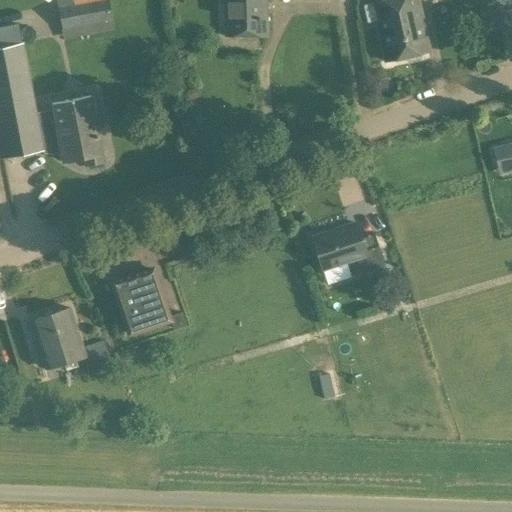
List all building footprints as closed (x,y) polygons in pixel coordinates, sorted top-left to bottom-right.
[(55,0),(63,40),(112,31),(106,0),(55,0)] [(222,0),(224,36),(266,36),(265,0),(222,0)] [(379,32),(421,22),(416,0),(383,0),(372,3),(379,32)] [(421,22),(379,32),(385,61),(428,51),(421,22)] [(43,146),(58,142),(61,161),(83,157),(84,164),(102,160),(96,130),(103,128),(99,106),(92,108),(90,96),(51,103),(55,126),(54,126),(54,125),(52,126),(49,110),(36,112),(23,43),(0,46),(0,156),(1,159),(44,151),(43,146)] [(511,142),(491,147),(498,175),(511,172),(511,142)] [(322,269),(344,261),(349,277),(384,265),(374,235),(360,239),(354,223),(311,237),(322,269)] [(129,334),(166,321),(150,272),(113,285),(129,334)] [(69,307),(30,320),(45,369),(84,356),(82,347),(69,307)] [(182,315),(171,319),(175,329),(187,326),(182,315)] [(91,360),(108,354),(103,340),(86,346),(89,354),(91,360)] [(334,397),(331,385),(321,387),(324,399),(334,397)]
